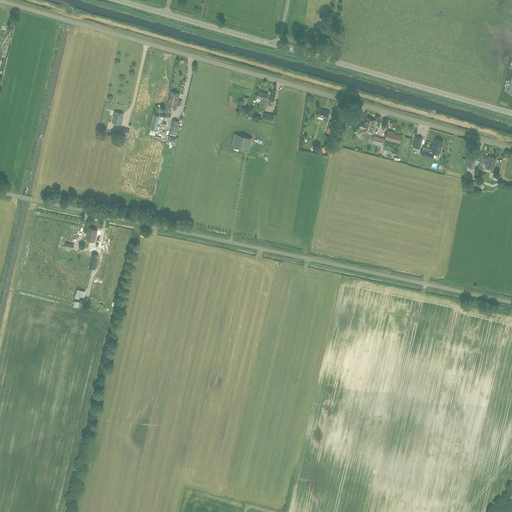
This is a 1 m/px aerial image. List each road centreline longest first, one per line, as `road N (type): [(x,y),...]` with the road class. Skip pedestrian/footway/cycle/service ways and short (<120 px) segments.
road 1 (unclassified): [(511,148),(0,1)]
road 2 (unclassified): [(511,302),(0,193)]
road 3 (tertiary): [(511,113),(277,46)]
road 4 (tertiary): [(277,46),(114,0)]
